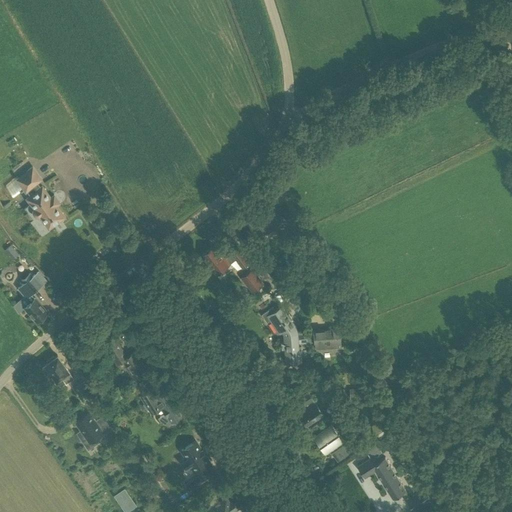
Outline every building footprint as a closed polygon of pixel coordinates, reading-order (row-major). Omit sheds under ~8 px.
[(32,168),(17,178),(25,189),(27,188),(32,195),(28,198),(35,208),(34,210),(33,212),(34,213),(34,214),(35,215),(36,216),(38,216),(39,216),(40,215),(47,225),(62,215),(55,205),(59,203),(53,195),(50,198),(43,188),(41,189),(36,182),(40,179),(32,168)] [(263,205),(251,215),(265,233),(281,220),(271,207),(267,210),(263,205)] [(11,244),(5,249),(13,259),(19,255),(11,244)] [(214,245),(201,255),(216,274),(235,259),(242,268),(250,262),(239,247),(231,254),(226,258),(225,256),(223,257),(214,245)] [(315,268),(301,278),(305,284),(319,274),(315,268)] [(252,269),(241,278),(252,292),(263,283),(252,269)] [(24,283),(18,288),(30,303),(24,308),(36,322),(47,312),(35,298),(34,299),(31,295),(46,281),(38,272),(32,277),(30,274),(31,274),(30,273),(21,281),(22,281),(24,283)] [(80,279),(84,284),(90,278),(86,274),(80,279)] [(316,296),(322,293),(316,282),(310,286),(316,296)] [(349,301),(340,305),(342,310),(351,306),(349,301)] [(273,307),(262,315),(267,322),(270,320),(279,333),(283,331),(284,334),(286,362),(301,361),(300,350),(298,350),(298,343),(307,343),(306,331),(300,331),(300,334),(295,334),(295,331),(294,328),(292,325),(294,324),(291,320),(292,319),(289,314),(288,315),(282,306),(275,310),(273,307)] [(339,329),(306,331),(307,343),(315,342),(315,346),(340,344),(339,329)] [(114,337),(104,344),(117,364),(123,360),(136,379),(141,375),(144,375),(145,374),(147,372),(148,371),(135,351),(127,357),(114,337)] [(49,362),(46,364),(52,373),(48,375),(53,383),(57,380),(62,377),(67,383),(75,378),(59,355),(56,357),(55,355),(48,360),(49,362)] [(308,383),(321,375),(316,368),(303,376),(308,383)] [(85,381),(76,386),(86,400),(93,395),(94,394),(85,381)] [(139,382),(132,386),(137,393),(143,389),(139,382)] [(367,384),(358,385),(359,393),(368,393),(367,384)] [(331,397),(325,387),(317,393),(323,402),(331,397)] [(152,389),(141,396),(152,413),(162,407),(166,413),(166,414),(160,417),(160,421),(163,423),(166,425),(167,426),(170,426),(172,426),(175,426),(179,423),(176,419),(183,415),(167,391),(157,398),(152,389)] [(323,414),(308,392),(298,399),(303,405),(306,409),(299,414),(301,417),(300,419),(302,422),(304,422),(307,425),(323,414)] [(95,421),(89,413),(75,422),(81,430),(77,433),(88,449),(101,440),(98,436),(102,433),(105,437),(114,430),(103,415),(95,421)] [(331,424),(339,419),(337,415),(328,420),(331,424)] [(331,425),(315,437),(326,453),(342,441),(331,425)] [(427,454),(419,440),(411,445),(419,459),(427,454)] [(210,463),(205,455),(206,454),(202,449),(203,448),(202,448),(201,449),(195,441),(181,450),(186,458),(181,461),(186,469),(191,465),(196,473),(197,475),(185,483),(185,484),(186,485),(189,489),(189,490),(206,479),(202,472),(201,472),(200,470),(210,463)] [(372,457),(358,466),(365,477),(376,470),(394,498),(406,490),(385,457),(376,462),(372,457)] [(149,480),(142,484),(150,496),(157,491),(149,480)] [(426,487),(407,499),(415,511),(433,499),(426,487)] [(128,511),(136,506),(125,490),(114,497),(124,511),(128,511)] [(211,508),(209,511),(232,511),(241,506),(236,498),(229,503),(217,500),(214,502),(214,506),(211,508)]
